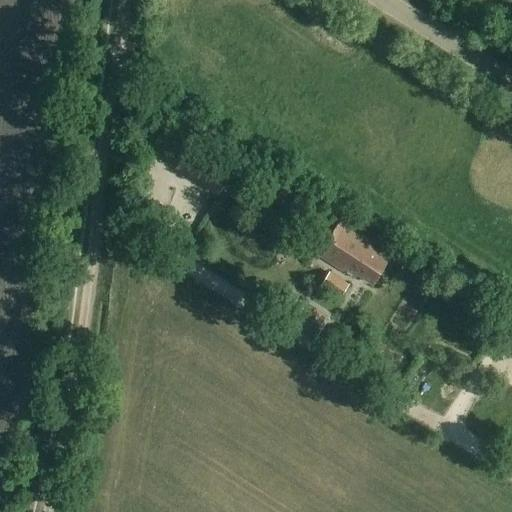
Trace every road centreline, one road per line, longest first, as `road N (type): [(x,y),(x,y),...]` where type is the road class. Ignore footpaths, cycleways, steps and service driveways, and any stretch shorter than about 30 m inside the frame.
road 1 (track): [(45,511),(77,358),(122,0)]
road 2 (unclassified): [(511,81),(383,0)]
